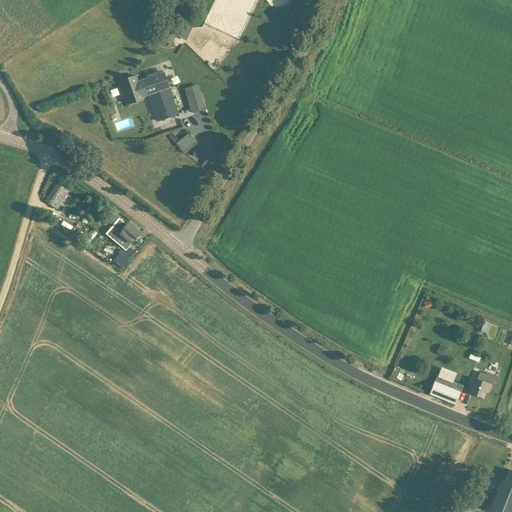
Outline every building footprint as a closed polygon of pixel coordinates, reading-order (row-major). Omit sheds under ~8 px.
[(180,29),(167,23),(160,39),(173,45),(180,29)] [(178,114),(164,72),(138,81),(137,76),(120,81),(128,104),(144,98),(143,97),(149,95),(158,121),(178,114)] [(206,109),(201,93),(187,98),(192,113),(206,109)] [(185,151),(196,141),(189,133),(178,143),(185,151)] [(58,182),(49,194),(45,201),(55,208),(60,201),(61,203),(69,191),(65,188),(65,187),(58,182)] [(131,245),(141,233),(129,222),(115,239),(124,247),(128,242),(131,245)] [(114,261),(123,268),(136,252),(130,248),(129,250),(125,247),(114,261)] [(433,298),(424,301),(426,308),(435,305),(433,298)] [(489,322),(484,320),(480,332),(485,333),(489,322)] [(436,353),(442,356),(447,348),(441,345),(436,353)] [(491,384),(484,381),(487,374),(480,372),(478,378),(476,378),(470,393),(483,398),(486,391),(488,392),(491,384)] [(451,388),(435,382),(430,394),(456,404),(461,392),(451,388)] [(511,511),(511,470),(510,470),(504,485),(501,484),(491,510),(496,511),(511,511)] [(477,483),(485,487),(488,480),(480,477),(477,483)]
